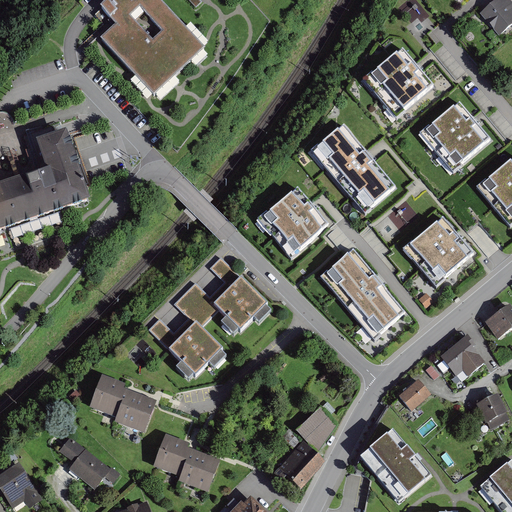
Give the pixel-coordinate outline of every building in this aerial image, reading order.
[(201,50),(153,0),(113,0),(101,11),(116,27),(101,42),(152,96),(201,50)] [(409,0),(401,7),(412,22),(420,16),(423,21),(431,15),(420,0),(409,0)] [(511,26),(511,3),(509,0),(498,0),(479,17),(497,39),(511,26)] [(399,48),(364,80),(399,119),(434,87),(413,63),(399,48)] [(457,104),(421,133),(455,173),(490,143),(470,119),(457,104)] [(344,124),(313,150),(368,216),(399,190),(370,155),(344,124)] [(0,229),(87,200),(65,135),(35,145),(44,171),(0,186),(0,229)] [(511,163),(510,161),(478,188),(511,228),(511,163)] [(301,195),(269,222),(303,263),(319,249),(335,236),(301,195)] [(402,229),(420,217),(409,200),(390,213),(402,229)] [(439,213),(407,240),(441,281),(473,254),(457,235),(439,213)] [(240,265),(226,252),(215,263),(229,277),(240,265)] [(363,275),(331,301),(365,342),(397,316),(363,275)] [(268,307),(236,276),(164,348),(197,380),(223,353),(199,330),(217,312),(240,336),(268,307)] [(200,278),(178,299),(190,313),(213,292),(200,278)] [(511,312),(507,307),(485,324),(499,342),(511,331),(511,312)] [(164,314),(151,326),(164,340),(177,329),(164,314)] [(466,338),(441,358),(458,379),(467,373),(471,378),(488,365),(466,338)] [(427,372),(438,379),(442,373),(432,366),(427,372)] [(124,386),(100,378),(89,408),(114,418),(112,424),(146,437),(158,403),(122,390),(124,386)] [(431,398),(418,383),(400,399),(412,414),(431,398)] [(496,396),(476,406),(491,432),(510,421),(496,396)] [(338,428),(319,409),(295,434),(303,441),(277,468),(300,490),(326,464),(314,453),(338,428)] [(431,477),(392,431),(365,454),(404,500),(431,477)] [(191,444),(165,434),(152,466),(180,478),(178,484),(206,495),(219,462),(188,450),(191,444)] [(120,475),(71,438),(61,450),(76,462),(71,470),(96,489),(105,477),(113,483),(120,475)] [(510,511),(511,511),(511,462),(486,484),(510,511)] [(43,499),(17,464),(0,476),(0,490),(13,508),(23,500),(30,509),(43,499)] [(241,504),(235,498),(221,511),(262,511),(248,497),(241,504)] [(151,511),(147,502),(120,511),(151,511)]
